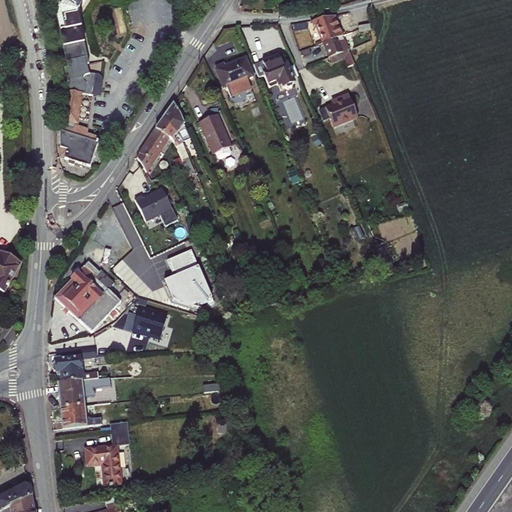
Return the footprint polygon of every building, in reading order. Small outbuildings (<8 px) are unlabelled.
[(59,0),(54,8),(68,69),(64,70),(68,84),(62,123),(64,124),(63,133),(61,133),(62,160),(92,169),(99,145),(97,140),(88,137),(89,133),(75,128),(76,125),(78,125),(82,93),(93,93),(94,78),(95,72),(88,72),(87,65),(89,64),(78,12),(85,0),(59,0)] [(314,20),(323,43),(337,38),(343,36),(336,17),(314,20)] [(308,22),(296,25),(297,30),(310,27),(308,22)] [(371,31),(370,24),(358,26),(359,33),(371,31)] [(323,43),(329,58),(349,51),(345,40),(343,36),(337,38),(323,43)] [(349,51),(329,58),(331,64),(343,59),(351,56),(349,51)] [(282,90),(295,84),(287,64),(286,60),(281,62),(278,56),(253,66),(256,75),(262,72),(268,86),(279,82),(282,90)] [(351,56),(343,59),(346,68),(354,65),(351,56)] [(246,59),(215,72),(228,102),(252,91),(247,79),(254,76),(246,59)] [(292,62),(287,64),(295,84),(300,81),(292,62)] [(103,79),(94,78),(93,93),(101,94),(103,79)] [(332,101),(334,105),(350,99),(348,95),(332,101)] [(358,119),(350,99),(334,105),(325,109),(333,128),(358,119)] [(181,114),(173,103),(163,119),(167,122),(166,123),(170,127),(173,124),(182,140),(183,143),(188,141),(189,143),(191,147),(194,146),(181,114)] [(217,115),(199,123),(213,155),(214,155),(227,149),(231,147),(217,115)] [(156,129),(170,138),(172,140),(188,175),(196,171),(184,146),(183,143),(182,140),(173,124),(170,127),(166,123),(167,122),(163,119),(156,129)] [(147,174),(170,138),(156,129),(139,153),(137,159),(147,174)] [(227,149),(214,155),(216,160),(219,161),(229,157),(230,154),(227,149)] [(142,196),(134,200),(145,223),(159,216),(165,228),(177,222),(161,190),(143,199),(142,196)] [(185,201),(194,197),(191,191),(182,195),(185,201)] [(0,290),(5,293),(10,285),(9,284),(21,261),(1,251),(0,252),(0,290)] [(166,286),(172,301),(202,310),(215,305),(191,251),(168,261),(176,282),(166,286)] [(89,262),(55,298),(92,333),(121,302),(109,290),(115,283),(101,270),(100,272),(89,262)] [(21,291),(19,289),(15,287),(12,293),(19,296),(21,291)] [(140,309),(133,331),(160,339),(167,318),(140,309)] [(128,316),(124,330),(132,333),(137,318),(128,316)] [(95,349),(81,350),(82,359),(95,357),(95,349)] [(61,375),(61,382),(82,380),(89,380),(98,379),(98,372),(81,373),(81,369),(79,358),(54,361),(52,363),(53,370),(56,375),(61,375)] [(89,380),(89,388),(110,386),(109,378),(98,379),(89,380)] [(57,383),(60,408),(85,405),(83,389),(82,380),(61,382),(57,383)] [(85,405),(60,408),(58,410),(58,415),(61,417),(62,429),(87,426),(86,419),(85,405)] [(107,417),(94,418),(94,425),(107,424),(107,417)] [(118,446),(130,445),(127,422),(110,424),(112,446),(85,448),(87,466),(102,465),(104,487),(121,485),(118,446)] [(0,511),(32,496),(29,486),(24,484),(0,495),(0,511)] [(34,511),(32,496),(0,511),(34,511)]
